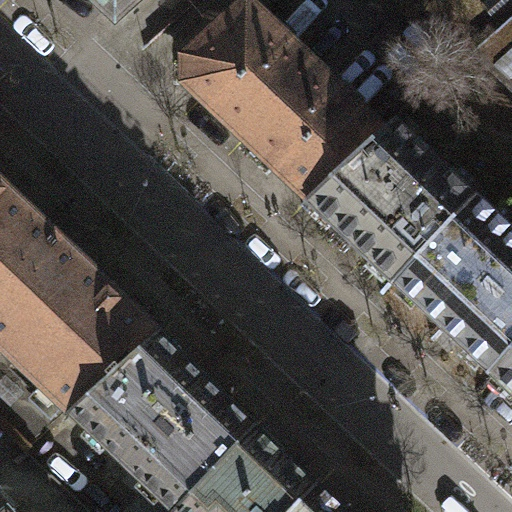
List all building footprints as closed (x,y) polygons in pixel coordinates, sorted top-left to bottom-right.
[(94,0),(116,20),(138,0),(94,0)] [(511,18),(511,0),(402,0),(412,12),(425,0),(432,0),(477,50),(511,18)] [(386,134),(248,2),(185,59),(184,84),(310,203),(386,134)] [(511,18),(477,50),(511,83),(511,18)] [(396,284),(477,198),(397,123),(386,134),(310,203),(396,284)] [(0,301),(58,241),(0,186),(0,301)] [(490,373),(511,350),(511,231),(477,198),(396,284),(490,373)] [(156,336),(58,241),(0,301),(0,345),(70,412),(156,336)] [(162,500),(174,511),(175,511),(254,429),(241,416),(228,404),(221,397),(156,336),(70,412),(149,487),(162,500)] [(511,393),(511,350),(490,373),(511,393)] [(293,511),(317,487),(254,429),(175,511),(293,511)] [(346,511),(318,486),(317,487),(293,511),(346,511)]
